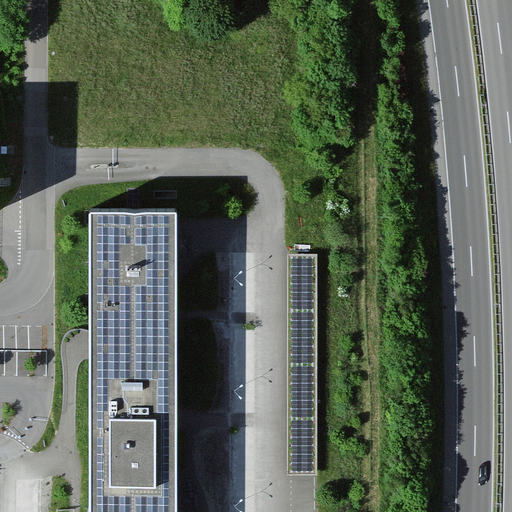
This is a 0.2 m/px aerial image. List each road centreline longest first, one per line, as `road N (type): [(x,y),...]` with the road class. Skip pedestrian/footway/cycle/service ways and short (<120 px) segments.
road 1 (motorway): [(446,0),(470,246),(473,511)]
road 2 (residential): [(38,296),(38,0)]
road 3 (motorway): [(511,161),(494,0)]
